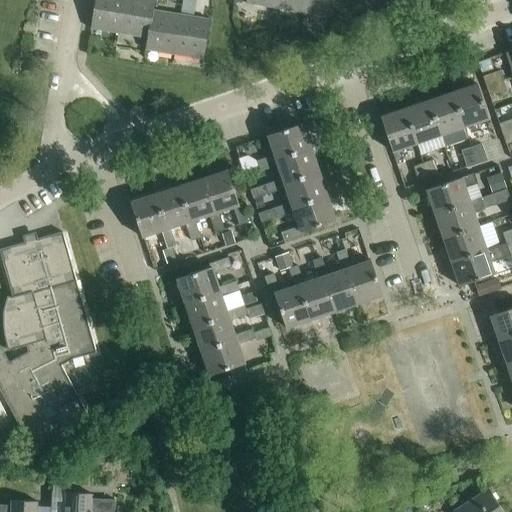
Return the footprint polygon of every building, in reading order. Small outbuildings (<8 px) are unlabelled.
[(121,34),(126,0),(97,0),(92,29),(121,34)] [(149,39),(155,11),(156,0),(126,0),(121,34),(149,39)] [(304,13),(306,0),(276,0),(276,8),(304,13)] [(306,0),(304,13),(333,17),(335,0),(306,0)] [(175,55),(182,16),(155,11),(149,39),(147,51),(175,55)] [(182,16),(175,55),(204,60),(210,20),(182,16)] [(486,87),(504,81),(500,71),(483,76),(486,87)] [(504,81),(486,87),(490,97),(507,92),(504,81)] [(476,84),(454,92),(466,126),(488,119),(476,84)] [(430,100),(442,135),(466,126),(454,92),(430,100)] [(418,143),(442,135),(430,100),(406,108),(418,143)] [(393,151),(418,143),(406,108),(381,117),(393,151)] [(511,120),(500,124),(503,135),(511,131),(511,120)] [(277,161),(312,149),(303,125),(268,137),(275,155),(258,161),(261,171),(278,165),(277,161)] [(507,145),(511,143),(511,131),(503,135),(507,145)] [(473,147),(479,164),(488,161),(482,144),(473,147)] [(467,168),(479,164),(473,147),(462,151),(467,168)] [(285,184),(319,172),(312,149),(277,161),(278,165),(283,179),(252,190),(255,198),(286,188),(285,184)] [(425,163),(430,181),(440,177),(434,160),(425,163)] [(420,184),(430,181),(425,163),(414,167),(420,184)] [(215,214),(218,213),(232,209),(238,226),(247,223),(241,205),(238,206),(227,172),(204,179),(215,214)] [(293,207),(327,195),(319,172),(285,184),(286,188),(291,203),(260,213),(263,222),(295,211),(293,207)] [(435,214),(470,202),(466,189),(478,185),(475,174),(427,190),(435,214)] [(507,190),(502,174),(488,178),(493,195),(507,190)] [(223,231),(218,213),(215,214),(204,179),(180,187),(192,222),(194,221),(209,216),(215,234),(223,231)] [(200,239),(194,221),(192,222),(180,187),(156,195),(168,230),(170,229),(185,225),(191,242),(200,239)] [(507,190),(493,195),(490,196),(494,206),(511,201),(507,190)] [(176,247),(170,229),(168,230),(156,195),(131,203),(143,239),(161,233),(167,250),(176,247)] [(293,207),(295,211),(300,226),(282,233),(285,242),(305,236),(303,231),(336,220),(327,195),(293,207)] [(444,238),(478,227),(474,215),(487,210),(483,198),(470,202),(435,214),(444,238)] [(511,214),(501,218),(505,229),(511,226),(511,214)] [(452,262),(486,250),(478,227),(444,238),(452,262)] [(506,244),(511,241),(511,231),(503,234),(506,244)] [(73,360),(96,354),(63,233),(36,241),(34,236),(25,239),(27,243),(0,250),(0,251),(13,298),(12,298),(12,301),(9,300),(7,305),(7,307),(6,312),(6,314),(5,319),(5,324),(5,329),(6,332),(6,334),(7,339),(8,344),(10,348),(8,349),(8,352),(26,347),(28,354),(9,364),(4,355),(0,356),(0,390),(32,450),(53,439),(57,447),(94,427),(61,366),(73,360)] [(486,250),(452,262),(460,288),(495,276),(491,264),(511,257),(510,255),(511,254),(511,241),(506,244),(487,251),(486,250)] [(346,269),(358,304),(382,296),(370,261),(350,267),(345,250),(336,253),(342,270),(346,269)] [(280,272),(290,269),(293,268),(288,253),(275,258),(280,272)] [(346,269),(342,270),(328,275),(322,258),(313,261),(318,278),(321,277),(333,312),(358,304),(346,269)] [(220,293),(218,288),(214,274),(231,268),(228,259),(210,265),(212,268),(178,280),(186,305),(220,293)] [(321,277),(318,278),(304,283),(298,266),(293,268),(290,269),(296,286),(298,285),(310,320),(333,312),(321,277)] [(298,285),(296,286),(279,291),(273,275),(264,278),(270,297),(275,296),(286,328),(310,320),(298,285)] [(497,279),(474,286),(478,298),(501,290),(497,279)] [(226,312),(243,306),(238,291),(239,291),(236,281),(218,288),(220,293),(186,305),(194,328),(228,317),(226,312)] [(254,291),(242,295),(246,306),(258,302),(254,291)] [(248,309),(252,320),(265,315),(261,304),(248,309)] [(236,341),(234,334),(230,321),(247,315),(244,305),(243,306),(226,312),(228,317),(194,328),(202,352),(236,341)] [(511,337),(511,310),(490,318),(499,342),(511,337)] [(236,341),(202,352),(210,376),(244,364),(237,345),(256,338),(252,328),(234,334),(236,341)] [(511,364),(511,337),(499,342),(507,367),(511,364)] [(0,393),(0,414),(8,410),(0,393)] [(94,460),(114,454),(110,443),(90,450),(94,460)] [(503,511),(488,489),(453,511),(503,511)] [(114,511),(115,500),(92,499),(92,494),(66,493),(64,511),(114,511)] [(0,506),(0,511),(51,511),(52,508),(37,507),(37,503),(11,502),(10,507),(0,506)]
